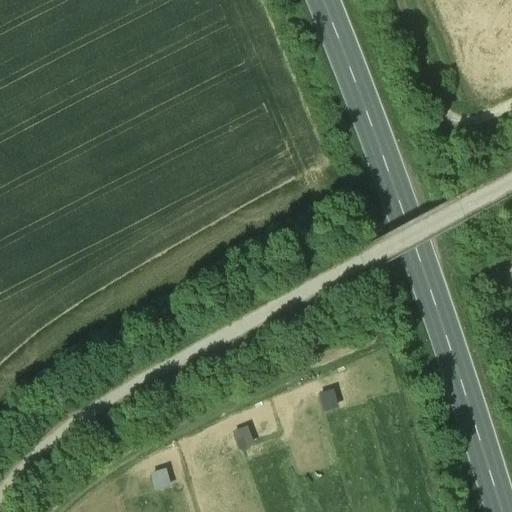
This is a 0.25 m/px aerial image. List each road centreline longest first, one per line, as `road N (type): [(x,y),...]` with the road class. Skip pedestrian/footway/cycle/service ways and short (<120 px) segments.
road 1 (primary): [(498,511),(469,408),(317,0)]
road 2 (track): [(0,497),(86,411),(349,271)]
road 3 (track): [(395,0),(449,120),(511,106)]
road 4 (track): [(511,183),(349,271)]
